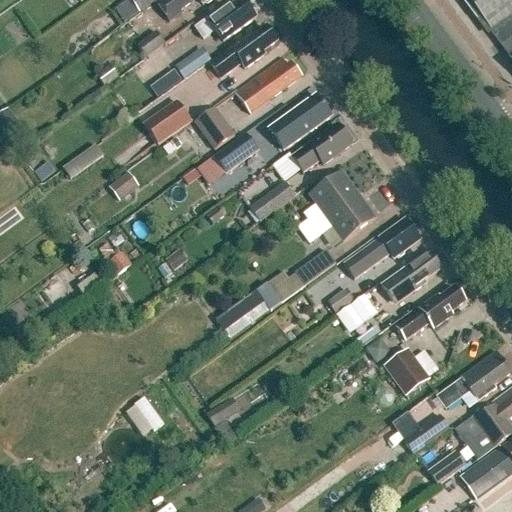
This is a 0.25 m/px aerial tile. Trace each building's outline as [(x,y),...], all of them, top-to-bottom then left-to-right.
[(139,16),(160,1),(158,0),(129,0),(129,1),(129,2),(117,11),(126,24),(138,15),(139,16)] [(162,0),(155,6),(169,25),(182,16),(180,14),(197,1),(202,8),(212,0),(162,0)] [(511,0),(464,0),(491,35),(498,29),(511,47),(511,58),(510,61),(511,63),(511,0)] [(241,1),(210,23),(208,20),(194,31),(203,42),(214,34),(222,45),(255,20),(241,1)] [(252,41),(249,37),(210,67),(221,81),(240,66),(245,72),(256,64),(254,62),(276,45),(265,31),(252,41)] [(146,61),(165,46),(155,34),(136,49),(146,61)] [(202,51),(175,70),(184,82),(210,63),(202,51)] [(283,61),(235,96),(250,117),(301,81),(290,65),(287,67),(283,61)] [(97,79),(104,89),(117,81),(110,70),(97,79)] [(172,71),(147,88),(155,100),(180,83),(172,71)] [(283,154),(331,120),(316,98),(268,132),(283,154)] [(177,104),(142,128),(157,149),(192,125),(177,104)] [(0,115),(0,133),(9,146),(25,134),(7,110),(0,115)] [(215,110),(194,125),(214,153),(235,139),(215,110)] [(336,128),(307,149),(307,150),(292,160),(303,176),(319,164),(323,169),(351,148),(336,128)] [(258,153),(246,137),(214,160),(226,177),(258,153)] [(168,158),(181,148),(176,141),(162,150),(168,158)] [(70,182),(102,159),(95,148),(62,171),(70,182)] [(183,182),(188,188),(201,178),(197,172),(183,182)] [(127,175),(107,189),(118,203),(137,189),(127,175)] [(332,229),(343,244),(374,221),(341,175),(309,199),(316,207),(303,216),(320,239),(332,229)] [(284,185),(249,211),(260,226),(295,200),(284,185)] [(212,227),(225,218),(219,210),(207,219),(212,227)] [(88,222),(82,227),(88,235),(94,230),(88,222)] [(345,268),(354,281),(388,256),(393,262),(420,243),(412,233),(413,229),(410,226),(407,225),(405,222),(378,242),(379,243),(345,268)] [(131,267),(121,255),(115,259),(106,246),(98,252),(108,264),(105,266),(115,279),(131,267)] [(173,274),(187,264),(179,252),(165,262),(173,274)] [(304,289),(335,266),(325,253),(294,275),(304,289)] [(430,257),(416,267),(414,265),(382,289),(392,303),(409,291),(412,295),(425,286),(425,283),(440,272),(430,257)] [(165,266),(158,271),(164,281),(172,276),(165,266)] [(266,285),(215,323),(230,343),(281,305),(304,289),(294,275),(288,280),(283,274),(267,286),(266,285)] [(84,300),(101,288),(94,278),(77,290),(84,300)] [(345,291),(326,305),(335,317),(354,303),(345,291)] [(418,312),(418,313),(395,330),(405,343),(428,327),(432,332),(449,320),(447,318),(464,305),(454,291),(440,301),(438,298),(418,312)] [(335,318),(349,337),(377,316),(364,298),(335,318)] [(382,369),(405,400),(429,382),(407,351),(382,369)] [(460,380),(460,381),(435,399),(445,412),(460,401),(468,412),(496,392),(494,389),(511,376),(496,354),(460,380)] [(473,420),(455,434),(466,448),(477,464),(494,451),(511,437),(511,433),(508,428),(511,425),(511,390),(491,406),(493,409),(474,423),(473,420)] [(134,408),(153,434),(163,427),(144,401),(134,408)] [(214,430),(232,418),(224,406),(206,418),(214,430)] [(174,422),(192,440),(199,432),(175,409),(166,417),(172,423),(174,422)] [(439,417),(403,442),(413,457),(449,431),(439,417)] [(511,441),(460,480),(475,502),(511,474),(511,441)] [(455,454),(427,474),(437,489),(465,468),(455,454)] [(87,480),(93,480),(96,476),(96,471),(92,467),(87,467),(83,471),(83,476),(87,480)] [(341,492),(345,499),(352,494),(347,487),(341,492)] [(427,511),(439,511),(444,509),(436,496),(423,505),(427,511)]
